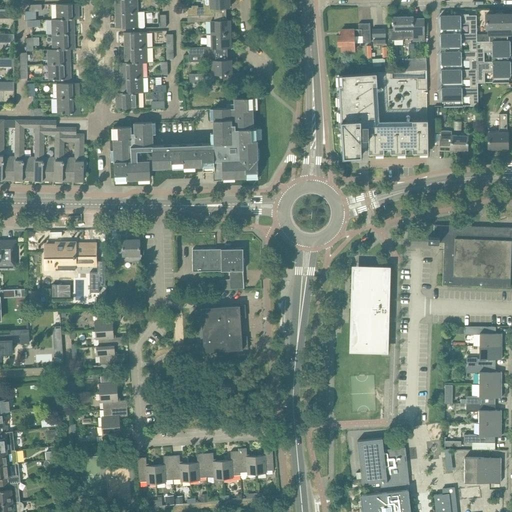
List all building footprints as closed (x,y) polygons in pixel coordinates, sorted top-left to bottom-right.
[(115,0),(116,13),(138,12),(137,0),(115,0)] [(187,8),(187,15),(226,14),(226,7),(230,7),(229,0),(209,0),(210,7),(187,8)] [(74,19),(79,19),(78,3),(56,4),(57,19),(74,19)] [(29,5),(29,11),(24,11),(25,21),(27,20),(30,20),(30,11),(42,11),(42,4),(29,5)] [(0,18),(14,18),(14,9),(0,9),(0,18)] [(116,13),(116,28),(138,27),(138,28),(145,28),(144,12),(138,12),(116,13)] [(502,13),(496,13),(496,14),(486,15),(486,28),(489,28),(489,34),(510,33),(510,28),(511,27),(511,16),(511,14),(502,14),(502,13)] [(226,14),(187,15),(187,22),(211,21),(211,34),(231,34),(230,20),(226,20),(226,14)] [(461,23),(469,23),(469,33),(477,33),(476,15),(469,15),(469,14),(461,14),(461,15),(440,16),(440,27),(453,27),(454,29),(449,29),(449,33),(461,33),(461,23)] [(393,29),(388,29),(388,35),(389,40),(403,40),(403,38),(413,38),(413,41),(417,41),(424,41),(424,18),(417,18),(413,18),(413,16),(393,17),(393,29)] [(74,34),(74,19),(57,19),(52,19),(52,35),(74,34)] [(362,42),(370,42),(370,23),(359,24),(359,29),(341,30),(341,36),(338,36),(338,45),(341,45),(341,51),(355,50),(354,36),(362,36),(362,42)] [(373,37),(385,37),(386,36),(385,29),(372,29),(372,37),(373,37)] [(146,32),(134,32),(124,32),(125,48),(147,47),(146,32)] [(0,42),(14,42),(14,33),(0,33),(0,42)] [(449,51),(461,51),(461,41),(469,41),(469,51),(477,51),(477,41),(477,33),(469,33),(461,33),(449,33),(440,34),(440,45),(454,44),(454,47),(449,47),(449,51)] [(52,35),(53,49),(53,50),(70,49),(75,49),(74,34),(52,35)] [(188,47),(188,48),(188,55),(227,54),(227,47),(231,47),(231,34),(211,34),(211,47),(188,47)] [(510,40),(508,41),(508,40),(489,41),(477,41),(477,51),(477,62),(484,62),(484,51),(492,51),(492,61),(503,61),(503,54),(511,54),(510,40)] [(125,48),(125,62),(125,63),(142,62),(147,62),(147,47),(125,48)] [(48,49),(48,65),(70,64),(70,49),(53,50),(53,49),(48,49)] [(454,69),(462,69),(461,59),(470,59),(470,69),(477,69),(477,62),(477,51),(469,51),(461,51),(449,51),(440,52),(441,63),(454,63),(454,69)] [(227,54),(188,55),(189,62),(212,61),(212,73),(189,74),(189,82),(214,81),(214,74),(225,73),(225,74),(227,74),(227,73),(232,73),(231,60),(228,60),(227,54)] [(0,66),(14,66),(14,57),(0,57),(0,66)] [(415,58),(405,59),(406,71),(416,70),(415,58)] [(492,71),(492,82),(509,82),(509,81),(504,81),(503,75),(511,74),(511,61),(503,61),(492,61),(484,62),(477,62),(477,69),(478,83),(485,83),(484,71),(492,71)] [(120,63),(121,78),(143,78),(142,62),(125,63),(125,62),(120,63)] [(71,79),(70,64),(48,65),(49,80),(71,79)] [(477,69),(470,69),(462,69),(454,69),(441,70),(441,81),(455,81),(455,87),(462,87),(462,77),(470,77),(470,87),(478,87),(478,83),(477,69)] [(427,73),(339,75),(344,156),(362,155),(362,148),(369,148),(369,152),(428,151),(427,73)] [(121,78),(121,93),(138,92),(143,92),(143,78),(121,78)] [(0,90),(14,90),(14,81),(0,81),(0,90)] [(79,98),(79,83),(57,83),(57,99),(79,98)] [(455,99),(455,106),(463,106),(462,95),(470,95),(470,106),(478,106),(478,87),(470,87),(462,87),(455,87),(441,88),(441,99),(455,99)] [(138,107),(138,92),(121,93),(116,93),(116,108),(138,107)] [(215,142),(212,143),(153,145),(152,133),(156,133),(155,122),(152,122),(134,122),(135,133),(131,133),(131,126),(113,127),(114,150),(110,151),(111,162),(114,162),(115,179),(116,179),(116,183),(127,182),(127,179),(150,178),(150,160),(138,160),(137,151),(152,150),(153,167),(173,166),(173,170),(184,169),(184,166),(203,165),(203,168),(214,168),(214,172),(215,172),(215,180),(213,180),(223,180),(223,177),(247,176),(247,180),(258,179),(258,176),(257,139),(260,139),(260,128),(257,128),(253,128),(253,109),(256,109),(256,98),(252,98),(252,97),(242,97),(234,97),(235,107),(213,108),(210,108),(210,120),(214,119),(215,142)] [(57,99),(58,114),(80,113),(79,98),(57,99)] [(507,114),(499,114),(499,132),(488,133),(488,138),(488,148),(508,148),(508,132),(507,132),(507,114)] [(3,157),(3,180),(23,180),(23,157),(24,127),(24,120),(16,120),(16,127),(16,130),(15,157),(3,157)] [(23,157),(23,180),(43,181),(43,157),(44,134),(44,127),(56,127),(56,121),(44,120),(36,120),(36,127),(35,157),(23,157)] [(43,157),(43,181),(63,181),(63,158),(63,141),(64,134),(75,134),(76,134),(76,128),(76,127),(56,127),(56,134),(55,157),(43,157)] [(440,130),(440,150),(450,151),(450,149),(467,150),(468,135),(451,135),(451,130),(440,130)] [(63,158),(63,181),(83,181),(84,134),(76,134),(75,134),(75,141),(75,158),(63,158)] [(510,287),(511,234),(511,227),(478,226),(434,224),(433,236),(428,236),(428,242),(444,243),(443,275),(442,284),(447,285),(510,287)] [(118,249),(112,249),(112,262),(123,262),(123,258),(132,258),(132,262),(142,262),(142,254),(140,254),(140,239),(123,239),(123,244),(123,249),(118,249)] [(0,266),(15,267),(15,241),(0,240),(0,266)] [(45,245),(46,268),(57,268),(57,262),(75,262),(75,264),(96,264),(96,247),(84,248),(84,244),(75,244),(75,243),(63,243),(63,245),(45,245)] [(225,248),(192,249),(193,271),(229,270),(230,279),(220,280),(220,290),(244,288),(243,270),(243,262),(244,262),(244,258),(243,258),(243,248),(231,248),(231,245),(230,243),(226,244),(225,245),(225,248)] [(387,312),(389,268),(373,267),(373,272),(369,272),(369,270),(369,269),(369,268),(368,268),(367,267),(361,267),(360,267),(360,268),(359,268),(359,269),(358,270),(357,303),(356,304),(355,305),(355,306),(355,307),(356,308),(357,308),(357,309),(357,310),(353,310),(351,350),(367,350),(367,345),(371,345),(371,348),(371,349),(372,350),(373,350),(384,350),(385,350),(386,349),(386,348),(386,342),(386,341),(385,340),(384,340),(382,340),(382,316),(387,317),(387,312)] [(105,286),(105,272),(97,272),(90,272),(90,292),(99,292),(99,286),(105,286)] [(28,290),(29,303),(40,303),(40,290),(28,290)] [(245,304),(201,307),(202,317),(195,317),(197,350),(204,350),(204,351),(248,348),(247,336),(242,336),(241,318),(246,317),(245,304)] [(95,330),(113,329),(113,320),(121,319),(120,311),(97,312),(97,320),(94,321),(95,330)] [(61,326),(53,326),(54,345),(63,345),(61,326)] [(479,334),(479,346),(502,346),(502,333),(496,333),(496,326),(464,326),(464,334),(479,334)] [(20,330),(21,343),(29,343),(28,329),(20,330)] [(96,346),(96,347),(114,346),(123,345),(122,337),(114,337),(113,329),(95,330),(96,339),(98,339),(99,346),(96,346)] [(12,352),(11,334),(0,334),(0,358),(1,358),(0,353),(12,352)] [(115,354),(114,346),(96,347),(97,356),(99,355),(100,363),(124,362),(123,353),(115,354)] [(502,359),(502,346),(479,346),(479,357),(466,357),(466,365),(495,365),(495,359),(502,359)] [(479,373),(479,384),(502,384),(502,372),(495,371),(495,365),(466,365),(466,373),(479,373)] [(99,393),(118,391),(117,383),(125,382),(125,374),(101,375),(101,383),(98,383),(99,393)] [(466,403),(495,404),(495,397),(501,397),(502,384),(479,384),(479,396),(466,396),(466,397),(466,400),(466,402),(466,403)] [(0,412),(3,412),(9,412),(7,399),(4,399),(3,390),(0,389),(0,412)] [(102,402),(103,409),(127,408),(127,400),(118,400),(118,391),(99,393),(99,402),(102,402)] [(479,411),(479,423),(501,423),(501,410),(495,410),(495,404),(466,403),(466,411),(479,411)] [(127,408),(103,409),(103,417),(100,417),(101,426),(120,425),(119,416),(128,416),(127,408)] [(501,423),(479,423),(479,434),(464,434),(464,442),(495,442),(495,436),(501,436),(501,423)] [(104,435),(105,443),(129,441),(129,433),(121,434),(120,425),(101,426),(102,435),(104,435)] [(55,429),(47,430),(47,440),(56,439),(55,429)] [(361,478),(353,479),(354,485),(380,482),(381,487),(407,485),(405,462),(407,461),(405,447),(384,449),(382,438),(357,440),(361,478)] [(264,455),(256,455),(257,474),(266,473),(266,470),(274,470),(272,446),(264,446),(264,455)] [(247,474),(257,474),(256,455),(247,456),(246,448),(238,448),(238,451),(240,474),(240,472),(247,472),(247,474)] [(452,471),(450,450),(450,448),(444,449),(446,460),(447,472),(452,471)] [(53,449),(45,449),(46,458),(54,457),(53,449)] [(0,464),(9,464),(7,451),(0,451),(0,464)] [(240,474),(238,451),(230,451),(231,460),(222,460),(223,478),(232,477),(232,475),(240,474)] [(214,479),(223,478),(222,460),(213,461),(213,452),(205,453),(206,476),(213,476),(214,479)] [(206,476),(205,453),(197,454),(197,462),(189,462),(190,480),(199,480),(199,477),(206,476)] [(173,479),(171,455),(163,456),(164,464),(155,465),(156,483),(165,482),(165,479),(173,479)] [(190,480),(189,462),(180,463),(179,455),(171,455),(173,479),(180,478),(181,481),(190,480)] [(147,484),(156,483),(155,465),(146,465),(146,457),(137,458),(139,481),(146,481),(147,484)] [(464,482),(486,482),(501,482),(501,457),(486,457),(465,457),(464,482)] [(60,459),(51,460),(52,468),(61,467),(60,459)] [(0,483),(9,483),(18,482),(16,463),(9,464),(0,464),(0,483)] [(106,497),(130,496),(129,467),(105,468),(106,497)] [(0,502),(12,502),(10,489),(9,483),(0,483),(0,502)] [(456,511),(455,493),(454,487),(442,488),(443,494),(434,495),(435,511),(410,511),(408,489),(360,495),(362,511),(456,511)] [(19,511),(18,501),(12,502),(0,502),(0,511),(19,511)]
